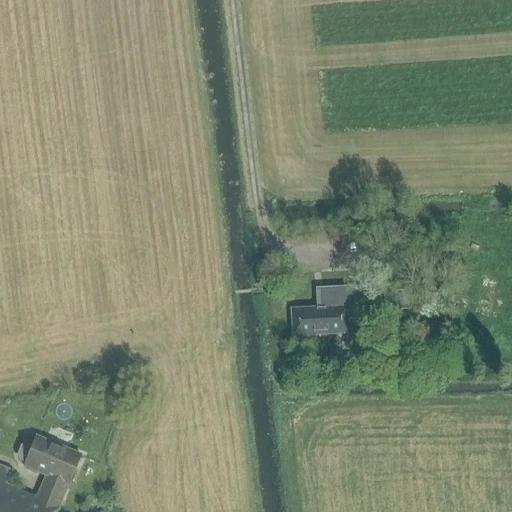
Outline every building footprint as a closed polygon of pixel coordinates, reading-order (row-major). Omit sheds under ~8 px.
[(499,298),(498,284),(480,285),(481,299),(499,298)] [(322,308),(290,310),(292,336),(346,332),(345,314),(355,314),(353,286),(321,288),(322,308)] [(390,292),(391,310),(409,310),(408,292),(390,292)] [(23,467),(68,485),(80,455),(35,437),(31,447),(25,445),(21,447),(17,455),(19,460),(25,462),(23,467)] [(56,511),(58,508),(57,508),(66,485),(45,477),(36,499),(4,486),(9,471),(0,467),(0,511),(56,511)]
